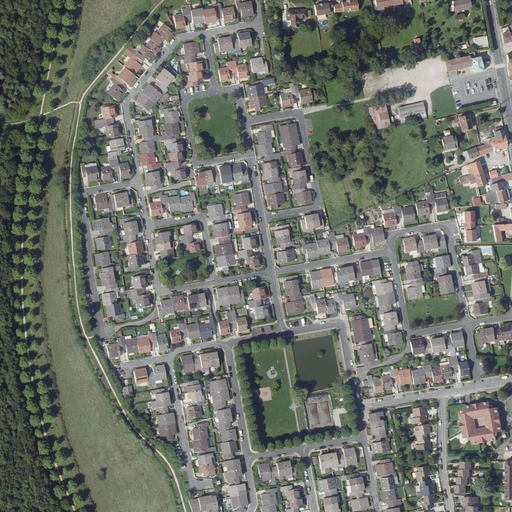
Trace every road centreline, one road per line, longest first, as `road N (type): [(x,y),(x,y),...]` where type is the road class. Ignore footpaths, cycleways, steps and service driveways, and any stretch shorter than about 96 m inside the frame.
road 1 (track): [(75,511),(41,422),(21,280),(27,180),(63,0)]
road 2 (track): [(184,511),(169,468),(118,407),(73,303),(68,214),(80,102)]
road 3 (residential): [(241,123),(299,112),(317,206),(259,217)]
road 4 (residential): [(137,180),(81,198),(106,328)]
road 5 (residential): [(203,33),(176,39),(124,103),(137,180)]
road 6 (residential): [(388,251),(393,234),(445,224),(466,323)]
road 7 (residential): [(247,154),(199,163),(191,157),(181,98),(213,93)]
road 8 (residential): [(357,408),(341,323),(282,334)]
road 9 (residential): [(466,323),(407,333),(388,251)]
road 10 (residential): [(169,357),(192,486),(199,485)]
road 11 (residential): [(511,127),(487,0)]
road 12 (track): [(80,102),(152,5)]
road 13 (residential): [(214,282),(202,219),(146,225)]
